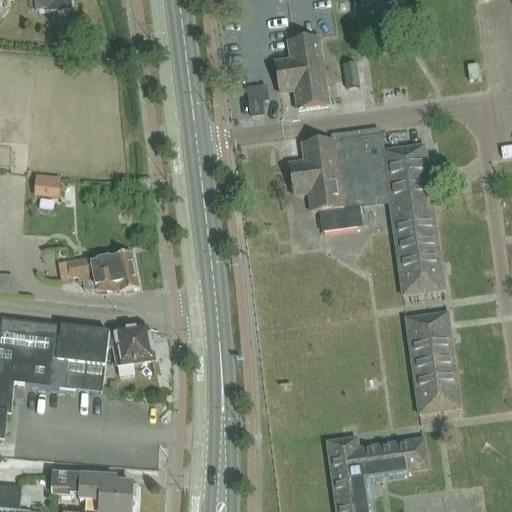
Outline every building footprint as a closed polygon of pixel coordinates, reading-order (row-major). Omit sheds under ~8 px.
[(45,14),(70,12),(69,0),(34,0),(36,13),(45,12),(45,14)] [(390,0),(361,0),(366,34),(395,30),(390,0)] [(329,108),(319,39),(288,43),(291,63),(275,65),(279,96),(295,94),(298,112),(329,108)] [(343,67),(346,92),(360,90),(356,65),(343,67)] [(478,66),(468,67),(470,83),(480,82),(478,66)] [(269,105),(267,92),(247,94),(251,122),(264,120),(262,106),(269,105)] [(332,143),(302,147),(305,165),(289,168),(293,198),(309,196),(312,214),(319,213),(322,235),(362,229),(360,211),(390,207),(403,299),(444,293),(431,198),(423,147),(384,152),(382,138),(380,138),(379,132),(332,138),(332,143)] [(61,181),(36,178),(34,198),(59,201),(61,181)] [(91,260),(65,265),(66,267),(68,282),(69,286),(82,283),(84,291),(96,293),(119,294),(139,290),(132,254),(92,262),(91,260)] [(66,267),(58,268),(62,287),(69,286),(68,282),(66,267)] [(460,412),(447,324),(446,317),(406,323),(419,417),(460,412)] [(0,441),(3,442),(4,442),(7,415),(11,416),(15,385),(102,395),(107,351),(113,350),(117,369),(118,380),(134,378),(132,367),(153,363),(148,332),(147,330),(122,335),(94,331),(3,321),(1,333),(0,332),(0,441)] [(365,511),(365,502),(362,481),(426,472),(422,443),(358,452),(356,442),(328,446),(337,511),(365,511)] [(88,504),(86,511),(131,511),(133,488),(104,486),(104,481),(81,480),(81,479),(53,477),(52,496),(80,498),(80,504),(88,504)]
